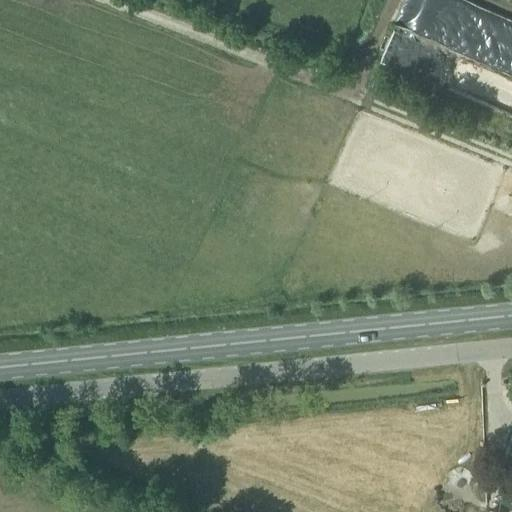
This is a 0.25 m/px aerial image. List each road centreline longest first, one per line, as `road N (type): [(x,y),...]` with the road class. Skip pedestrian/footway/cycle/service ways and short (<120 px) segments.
road 1 (primary): [(0,367),(511,315)]
road 2 (unclassified): [(0,404),(511,352)]
